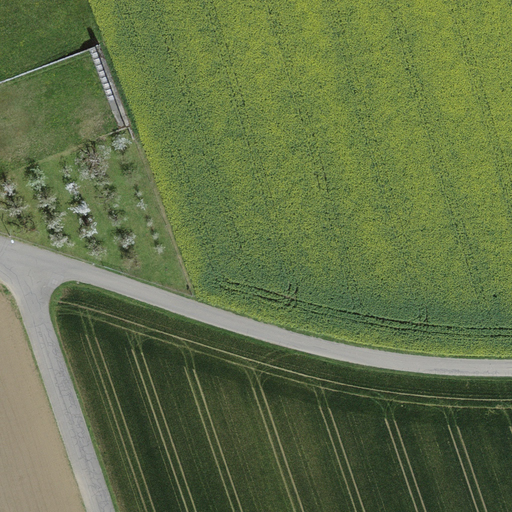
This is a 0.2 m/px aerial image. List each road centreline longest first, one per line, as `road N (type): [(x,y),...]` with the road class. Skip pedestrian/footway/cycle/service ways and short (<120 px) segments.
road 1 (tertiary): [(511,367),(383,359),(279,339),(19,258)]
road 2 (residential): [(102,511),(19,258)]
